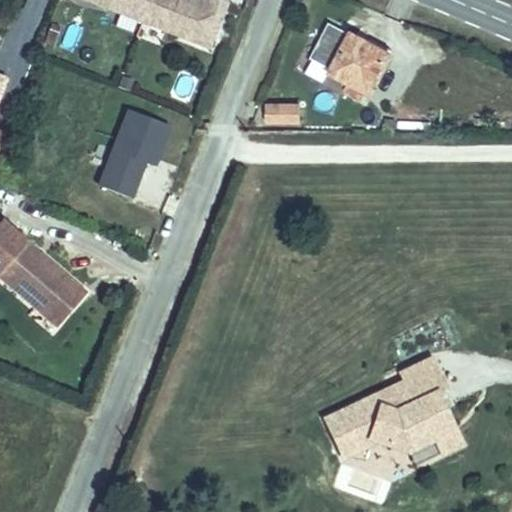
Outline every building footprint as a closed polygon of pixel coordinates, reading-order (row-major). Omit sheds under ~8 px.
[(83,0),(97,5),(98,0),(106,0),(113,2),(110,10),(145,23),(168,32),(179,36),(182,28),(196,33),(193,41),(207,46),(225,0),(224,0),(207,0),(207,1),(202,0),(83,0)] [(106,0),(98,0),(97,5),(110,10),(113,2),(106,0)] [(396,23),(357,4),(338,42),(377,61),(396,23)] [(179,36),(193,41),(196,33),(182,28),(179,36)] [(313,63),(277,65),(278,83),(314,81),(313,63)] [(302,104),(266,101),(265,121),(301,124),(302,104)] [(152,183),(170,122),(122,108),(98,187),(134,198),(140,179),(152,183)] [(96,265),(23,200),(21,202),(14,195),(11,198),(0,197),(0,223),(15,237),(7,246),(66,298),(96,265)] [(15,237),(0,223),(0,239),(7,246),(15,237)] [(431,361),(316,410),(339,462),(385,442),(399,473),(467,443),(431,361)]
